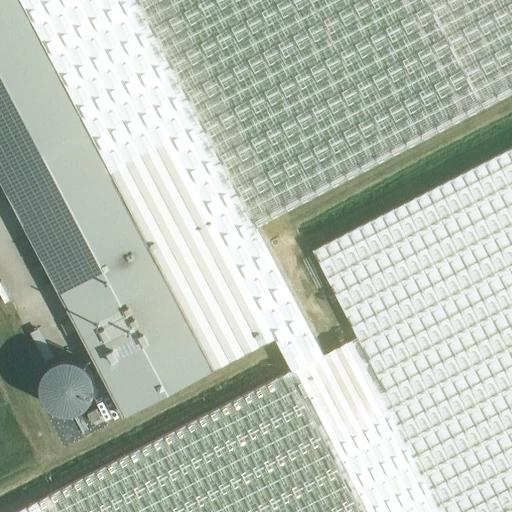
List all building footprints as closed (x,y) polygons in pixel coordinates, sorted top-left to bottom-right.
[(25,0),(0,0),(0,172),(125,412),(215,365),(25,0)] [(511,0),(25,0),(215,365),(275,333),(293,368),(294,367),(325,351),(258,223),(511,89),(511,0)] [(357,335),(449,511),(505,511),(511,509),(511,145),(313,248),(357,335)] [(293,368),(289,370),(361,511),(449,511),(357,335),(329,349),(325,351),(294,367),(293,368)] [(361,511),(289,370),(11,511),(361,511)]
